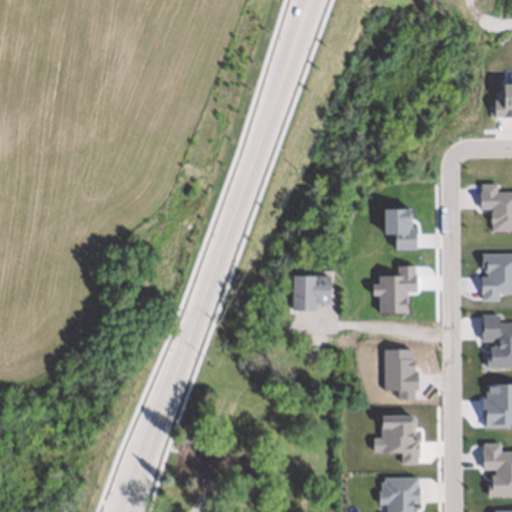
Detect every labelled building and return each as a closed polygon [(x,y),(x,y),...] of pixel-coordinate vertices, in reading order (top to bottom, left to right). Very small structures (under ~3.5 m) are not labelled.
[(511,115),(511,83),(503,84),(503,99),(494,99),(493,116),(511,115)] [(511,191),(496,192),(496,184),(479,184),(479,209),(490,209),(490,231),(511,231),(511,191)] [(415,249),(415,228),(411,228),(410,208),(383,208),(383,234),(394,234),(394,249),(415,249)] [(511,253),(482,253),(482,276),(481,276),(480,300),(498,300),(498,293),(511,293),(511,253)] [(407,292),(415,292),(415,265),(397,266),(397,276),(378,276),(378,284),(371,284),(371,295),(378,295),(378,313),(407,313),(407,292)] [(291,275),(327,275),(327,300),(312,300),(312,307),(291,307),(291,275)] [(511,366),(511,322),(498,323),(498,315),(481,315),(481,341),(491,341),(491,353),(485,354),(486,367),(511,366)] [(511,383),(485,384),(485,399),(481,399),(482,426),(511,426),(511,383)] [(381,415),(411,415),(415,419),(415,424),(414,426),(414,433),(411,433),(411,439),(418,439),(418,456),(416,456),(417,463),(401,463),(400,452),(380,452),(380,451),(372,451),(372,438),(380,438),(380,426),(381,426),(381,415)] [(196,469),(181,466),(186,440),(206,444),(203,458),(199,457),(196,469)] [(483,444),(499,443),(499,452),(511,451),(511,496),(486,496),(486,482),(490,482),(490,475),(494,475),(494,469),(481,469),(481,452),(483,452),(483,444)] [(254,474),(237,471),(239,459),(256,461),(254,474)] [(383,478),(416,477),(417,485),(419,485),(419,503),(412,503),(412,506),(416,506),(416,511),(386,511),(386,503),(378,503),(378,491),(380,491),(380,482),(383,482),(383,478)]
